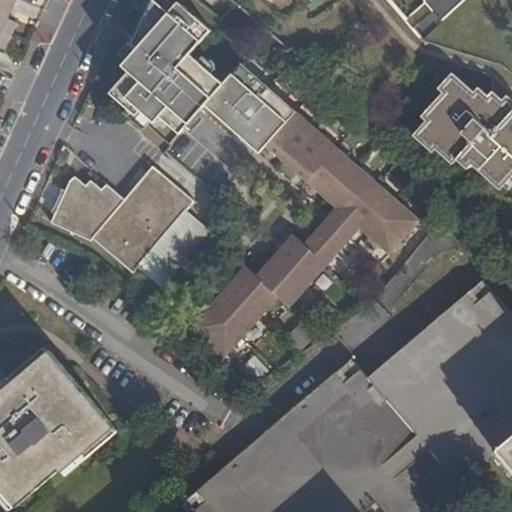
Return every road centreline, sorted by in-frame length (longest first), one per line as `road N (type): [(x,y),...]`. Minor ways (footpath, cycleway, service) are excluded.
road 1 (residential): [(0,255),(132,352),(241,405),(274,399),(458,233)]
road 2 (unclassified): [(0,190),(91,0)]
